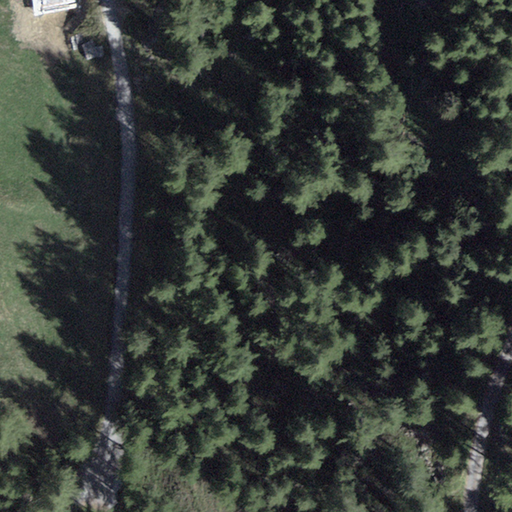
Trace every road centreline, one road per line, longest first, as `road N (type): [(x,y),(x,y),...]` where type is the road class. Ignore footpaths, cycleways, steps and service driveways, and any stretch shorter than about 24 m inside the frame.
road 1 (track): [(114,0),(136,140),(134,338),(120,438),(75,511)]
road 2 (track): [(473,511),(511,347)]
